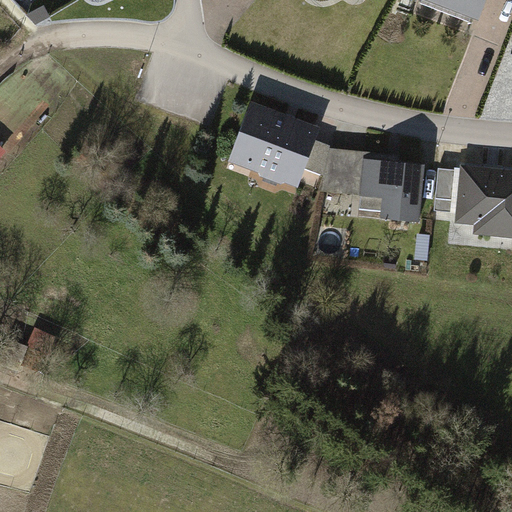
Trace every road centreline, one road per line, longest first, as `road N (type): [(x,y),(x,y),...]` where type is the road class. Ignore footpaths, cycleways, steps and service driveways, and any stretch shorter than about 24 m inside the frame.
road 1 (residential): [(171,37),(308,96),(434,129),(511,134)]
road 2 (residential): [(48,32),(171,37)]
